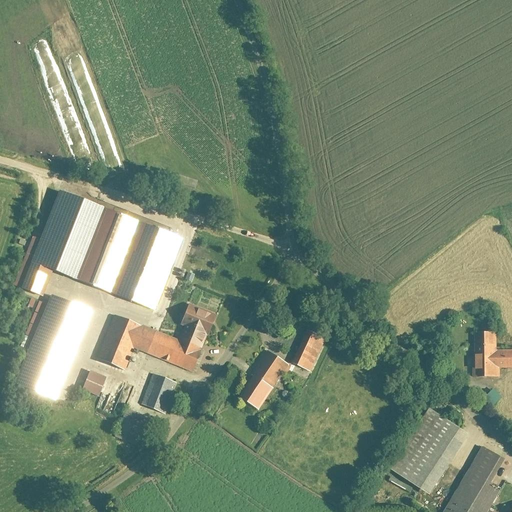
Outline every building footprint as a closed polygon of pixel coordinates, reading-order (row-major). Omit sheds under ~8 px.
[(101,209),(75,279),(155,308),(180,239),(101,209)] [(54,273),(49,291),(66,296),(71,278),(54,273)] [(51,296),(17,385),(58,401),(92,312),(51,296)] [(181,326),(185,327),(178,343),(142,329),(115,318),(97,362),(124,373),(133,351),(193,375),(203,353),(200,351),(206,337),(210,338),(219,314),(190,303),(181,326)] [(293,364),(312,373),(327,342),(308,333),(293,364)] [(475,336),(473,380),(498,380),(498,369),(511,368),(511,349),(499,349),(500,337),(475,336)] [(266,350),(250,374),(255,378),(240,400),(259,412),(290,365),(266,350)] [(153,376),(141,406),(165,416),(177,386),(153,376)] [(511,399),(501,409),(509,419),(511,416),(511,399)] [(429,410),(391,470),(430,496),(469,436),(429,410)] [(126,413),(114,440),(138,451),(150,424),(126,413)] [(507,463),(483,449),(445,511),(491,511),(501,495),(492,489),(507,463)]
